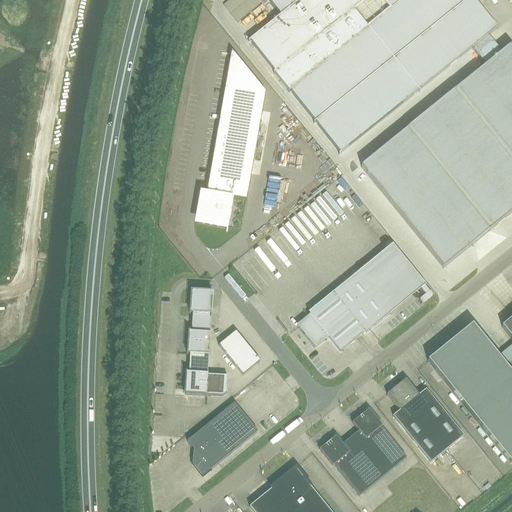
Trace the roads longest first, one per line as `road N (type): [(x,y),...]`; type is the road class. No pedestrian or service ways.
road 1 (trunk): [(89,511),(92,282),(118,100),(142,0)]
road 2 (unclassified): [(0,296),(27,274),(45,119),(72,0)]
road 3 (unclassified): [(511,254),(325,406)]
road 4 (unclassified): [(325,406),(197,511)]
road 5 (unclassified): [(221,279),(325,406)]
